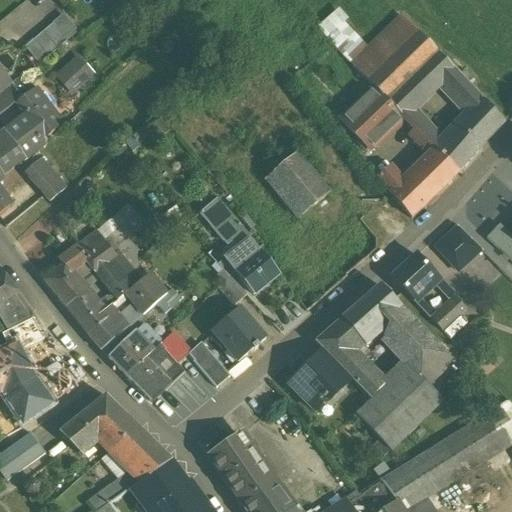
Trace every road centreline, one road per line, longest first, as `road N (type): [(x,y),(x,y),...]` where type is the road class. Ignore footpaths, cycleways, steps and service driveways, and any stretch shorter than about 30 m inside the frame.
road 1 (residential): [(179,450),(511,133)]
road 2 (residential): [(0,244),(108,382),(179,450)]
